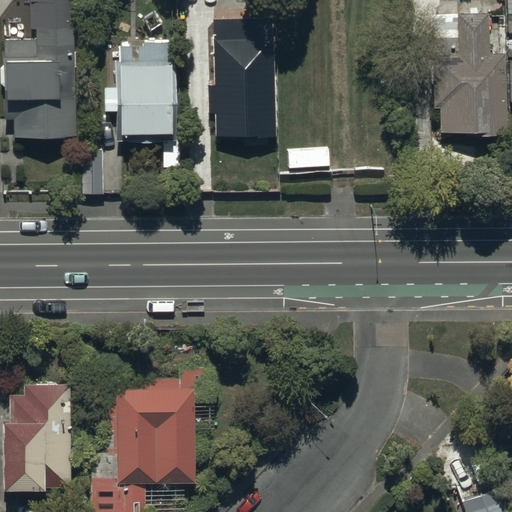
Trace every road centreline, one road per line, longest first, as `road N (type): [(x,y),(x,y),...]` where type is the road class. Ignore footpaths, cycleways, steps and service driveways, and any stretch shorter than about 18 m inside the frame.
road 1 (secondary): [(381,262),(0,265)]
road 2 (residential): [(381,262),(382,360),(369,411),(285,511)]
road 3 (secondary): [(511,261),(381,262)]
